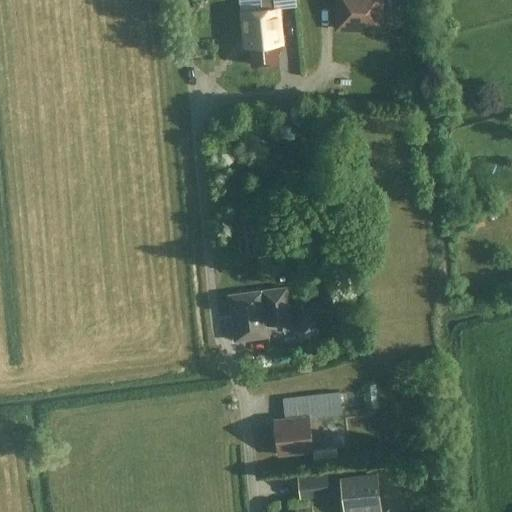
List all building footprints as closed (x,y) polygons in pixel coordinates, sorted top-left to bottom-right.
[(335,0),(335,28),(380,28),(380,0),(335,0)] [(248,36),(250,64),(278,62),(276,48),(281,47),(277,8),(241,11),(243,36),(248,36)] [(228,295),(234,340),(267,335),(266,325),(290,322),(286,287),(228,295)] [(292,303),(296,331),(314,329),(310,300),(292,303)] [(301,396),(303,416),(309,415),(341,412),(339,392),(301,396)] [(312,450),(313,450),(309,415),(308,416),(273,419),(277,454),(312,450)] [(354,475),(353,467),(297,473),(299,491),(299,492),(342,488),(344,511),(360,511),(379,510),(379,507),(375,473),(354,475)]
